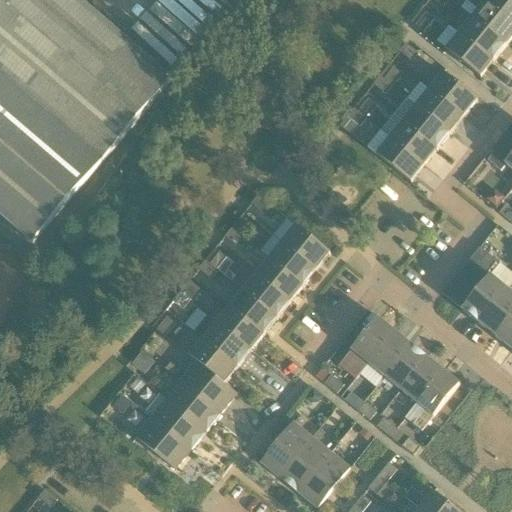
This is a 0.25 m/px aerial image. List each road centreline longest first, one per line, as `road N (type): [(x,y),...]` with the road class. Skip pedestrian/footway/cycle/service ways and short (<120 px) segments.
road 1 (residential): [(417,310),(480,230),(441,197),(511,111)]
road 2 (residential): [(323,349),(379,279),(417,310)]
road 3 (residential): [(511,388),(417,310)]
